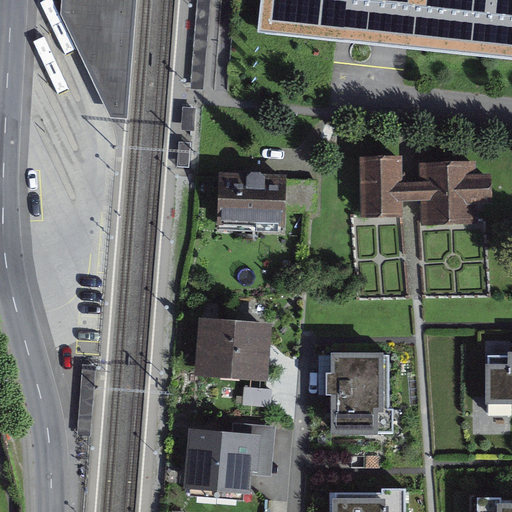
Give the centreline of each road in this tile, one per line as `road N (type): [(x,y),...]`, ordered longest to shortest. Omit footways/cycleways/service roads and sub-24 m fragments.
road 1 (tertiary): [(4,146),(3,242),(47,423),(49,511)]
road 2 (residential): [(511,115),(337,97)]
road 3 (tertiary): [(13,0),(4,146)]
